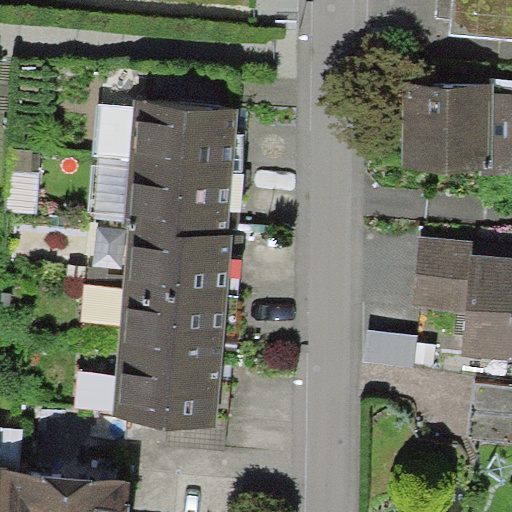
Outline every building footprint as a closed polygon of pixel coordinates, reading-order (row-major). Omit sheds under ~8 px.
[(511,0),(465,0),(463,27),(511,31),(511,0)] [(511,82),(409,77),(413,168),(511,171),(511,82)] [(254,103),(154,99),(127,409),(228,417),(254,103)] [(511,252),(425,241),(418,306),(462,309),(460,333),(511,341),(511,252)] [(511,382),(476,380),(468,433),(511,440),(511,382)] [(0,511),(18,511),(21,471),(0,464),(0,511)] [(21,471),(18,511),(126,511),(129,479),(52,473),(21,471)]
